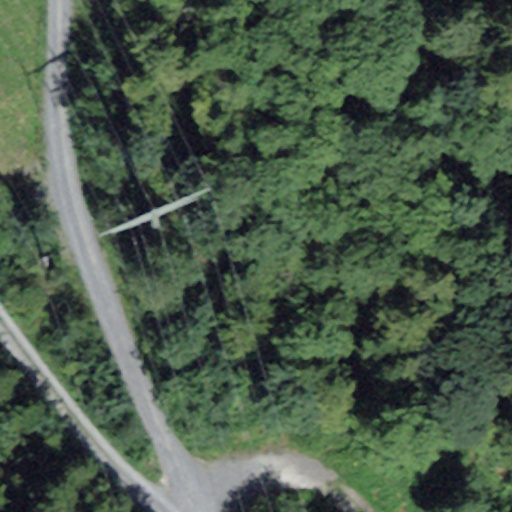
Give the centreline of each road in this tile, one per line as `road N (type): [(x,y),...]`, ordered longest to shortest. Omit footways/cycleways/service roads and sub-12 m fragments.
road 1 (track): [(172,497),(67,184),(58,0)]
road 2 (track): [(0,319),(91,441),(172,497)]
